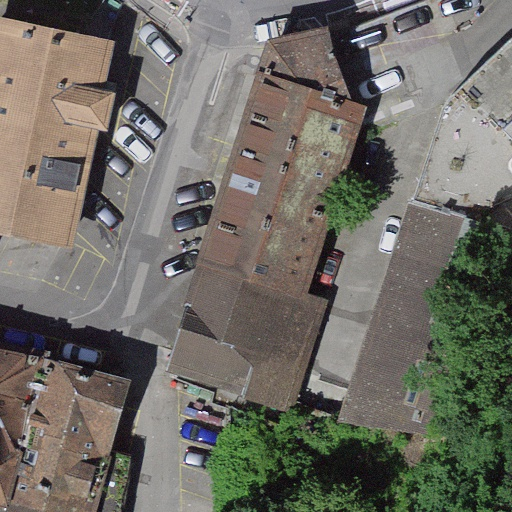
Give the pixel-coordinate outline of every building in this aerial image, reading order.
[(114,51),(0,28),(0,226),(74,241),(96,137),(109,140),(115,108),(103,106),(114,51)] [(364,130),(331,45),(276,64),(178,387),(289,421),(326,309),(308,305),(364,130)] [(511,133),(507,128),(511,123),(511,50),(447,112),(359,399),(454,424),(500,224),(511,222),(511,133)] [(132,387),(0,354),(0,511),(97,511),(113,456),(132,387)] [(126,511),(135,459),(113,456),(97,511),(126,511)]
